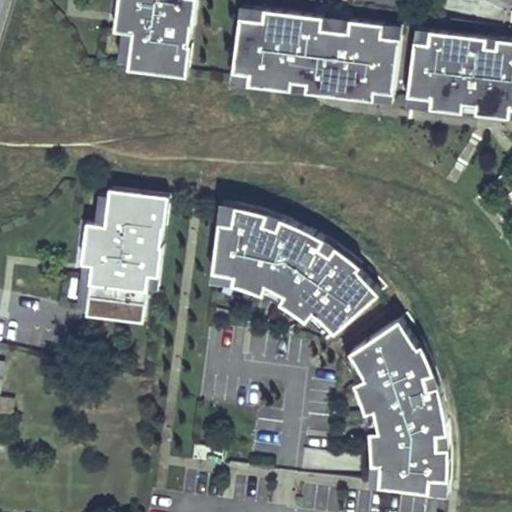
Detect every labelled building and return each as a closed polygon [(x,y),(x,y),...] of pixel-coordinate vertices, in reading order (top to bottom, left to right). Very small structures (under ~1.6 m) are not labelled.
[(132,65),(190,72),(194,41),(192,41),(195,21),(197,21),(199,0),(122,0),(120,12),(138,15),(136,28),(132,65)] [(245,1),(244,13),(267,16),(268,4),(245,1)] [(254,69),(253,80),(295,86),(297,77),(336,82),(335,91),(377,96),(378,87),(397,90),(404,34),(386,32),(387,19),(354,15),(352,28),(325,24),(327,11),(268,4),(267,16),(244,13),(237,67),(254,69)] [(354,15),(327,11),(325,24),(352,28),(354,15)] [(138,15),(120,12),(119,26),(136,28),(138,15)] [(386,32),(404,34),(406,21),(387,19),(386,32)] [(421,24),(419,37),(434,39),(435,26),(421,24)] [(419,37),(412,90),(436,93),(435,104),(466,108),(467,97),(481,99),(493,101),(492,111),(511,113),(511,35),(501,34),(500,44),(481,41),(482,32),(435,26),(434,39),(419,37)] [(501,34),(482,32),(481,41),(500,44),(501,34)] [(254,69),(237,67),(236,78),(253,80),(254,69)] [(297,77),(295,86),(335,91),(336,82),(297,77)] [(378,87),(377,96),(396,98),(397,90),(378,87)] [(411,101),(435,104),(436,93),(412,90),(411,101)] [(480,109),(492,111),(493,101),(481,99),(480,109)] [(97,259),(90,310),(146,317),(153,269),(163,270),(166,241),(165,241),(167,221),(169,222),(173,191),(114,183),(110,220),(108,234),(90,232),(86,258),(97,259)] [(267,288),(285,297),(310,315),(320,324),(331,334),(339,327),(384,288),(373,275),(361,265),(365,261),(353,251),(340,241),(328,233),(312,225),(296,217),(269,207),(241,200),(226,198),(224,216),(217,266),(216,275),(237,278),(267,288)] [(92,217),(90,232),(108,234),(110,220),(92,217)] [(359,378),(369,407),(374,426),(376,458),(374,479),(383,480),(433,487),(451,489),(452,474),(453,445),(450,416),(447,399),(442,381),(438,368),(432,353),(425,339),(420,342),(413,328),(404,314),(354,347),(345,353),(352,366),(359,378)]
